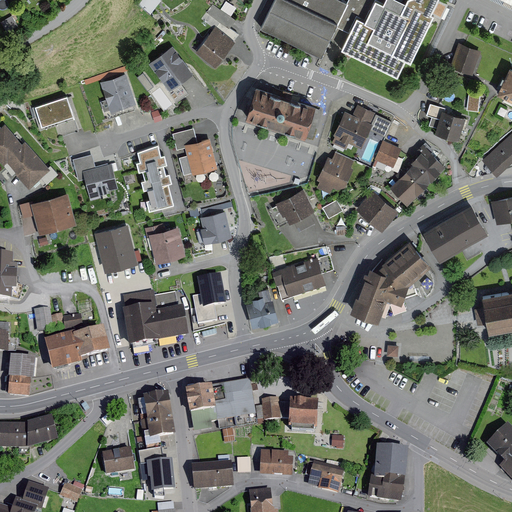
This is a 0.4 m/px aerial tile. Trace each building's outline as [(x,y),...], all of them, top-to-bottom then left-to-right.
[(164,0),(138,0),(138,1),(154,14),(164,0)] [(351,0),(351,2),(347,0),(275,0),(264,24),(328,54),(341,25),(351,30),(345,44),(361,52),(400,70),(408,53),(412,55),(437,0),(351,0)] [(238,43),(220,29),(201,54),(219,68),(238,43)] [(485,49),(466,42),(458,65),(477,72),(485,49)] [(196,71),(174,46),(151,66),(173,91),(196,71)] [(511,70),(503,92),(511,95),(511,70)] [(140,109),(128,74),(103,83),(115,118),(140,109)] [(314,99),(258,82),(249,112),(304,129),(314,99)] [(470,92),(470,106),(481,106),(481,92),(470,92)] [(38,104),(44,123),(76,113),(70,94),(38,104)] [(356,112),(346,109),(335,137),(362,148),(378,109),(360,102),(356,112)] [(461,136),(467,113),(447,108),(441,130),(461,136)] [(52,169),(7,125),(0,132),(0,157),(32,189),(52,169)] [(189,143),(200,140),(196,127),(176,132),(180,148),(190,146),(189,143)] [(511,165),(511,134),(489,155),(505,172),(511,165)] [(377,156),(395,164),(404,143),(385,136),(377,156)] [(200,140),(189,143),(190,146),(197,173),(220,168),(212,137),(200,140)] [(447,159),(427,143),(396,183),(415,198),(447,159)] [(148,178),(144,179),(147,189),(150,188),(153,197),(149,198),(152,210),(177,203),(176,202),(176,200),(174,192),(173,192),(171,183),(176,182),(173,172),(168,173),(166,164),(170,163),(168,153),(163,154),(161,144),(140,149),(143,159),(139,160),(142,170),(145,169),(148,178)] [(354,159),(331,152),(322,180),(345,187),(354,159)] [(81,180),(88,179),(85,170),(98,166),(95,153),(75,158),(81,180)] [(98,166),(85,170),(88,179),(92,194),(121,187),(114,162),(98,166)] [(316,207),(304,186),(280,200),(291,221),(316,207)] [(401,207),(375,186),(359,204),(385,226),(401,207)] [(511,194),(497,197),(501,219),(511,217),(511,194)] [(76,227),(67,197),(30,207),(39,237),(76,227)] [(490,230),(474,204),(430,230),(445,256),(490,230)] [(210,242),(235,235),(228,209),(203,215),(210,242)] [(131,224),(100,233),(110,270),(141,262),(131,224)] [(182,229),(153,234),(157,262),(186,257),(182,229)] [(402,301),(408,287),(429,264),(408,243),(383,265),(391,274),(373,266),(354,307),(382,319),(392,296),(402,301)] [(0,300),(14,301),(15,254),(0,253),(0,300)] [(328,280),(318,256),(281,271),(291,295),(328,280)] [(225,273),(199,277),(202,294),(193,296),(198,326),(223,322),(220,307),(230,305),(225,273)] [(169,291),(171,300),(178,299),(176,289),(169,291)] [(511,290),(483,295),(485,308),(475,310),(476,317),(478,326),(488,324),(490,334),(511,329),(511,290)] [(276,293),(250,302),(257,324),(284,316),(276,293)] [(152,303),(126,308),(133,345),(190,334),(185,306),(154,312),(152,303)] [(38,329),(54,328),(53,306),(37,306),(38,329)] [(64,313),(66,326),(84,325),(83,311),(64,313)] [(111,356),(105,327),(49,338),(55,367),(111,356)] [(11,329),(0,329),(0,346),(10,347),(11,329)] [(390,341),(388,351),(399,353),(400,342),(390,341)] [(35,357),(14,358),(15,391),(36,390),(35,357)] [(213,384),(192,386),(194,410),(216,408),(213,384)] [(176,433),(170,391),(146,394),(151,436),(176,433)] [(281,418),(280,398),(252,399),(253,419),(281,418)] [(320,399),(295,398),(293,428),(319,429),(320,399)] [(54,418),(4,424),(7,449),(57,444),(54,418)] [(511,423),(493,441),(511,459),(504,466),(511,473),(511,423)] [(344,434),(331,434),(331,445),(344,446),(344,434)] [(369,496),(399,501),(403,480),(406,480),(407,449),(377,446),(374,479),(369,496)] [(134,449),(106,451),(108,470),(135,468),(134,449)] [(292,450),(264,450),(265,476),(293,476),(292,450)] [(252,468),(251,454),(239,455),(240,468),(252,468)] [(178,490),(175,459),(152,461),(154,492),(178,490)] [(234,459),(196,463),(199,489),(237,485),(234,459)] [(347,467),(316,462),(313,483),(343,488),(347,467)] [(66,478),(63,493),(81,497),(85,479),(75,477),(74,480),(66,478)] [(34,511),(45,493),(28,483),(13,509),(0,504),(0,511),(34,511)] [(274,511),(272,488),(252,490),(254,511),(274,511)] [(177,511),(176,498),(160,499),(160,511),(177,511)]
